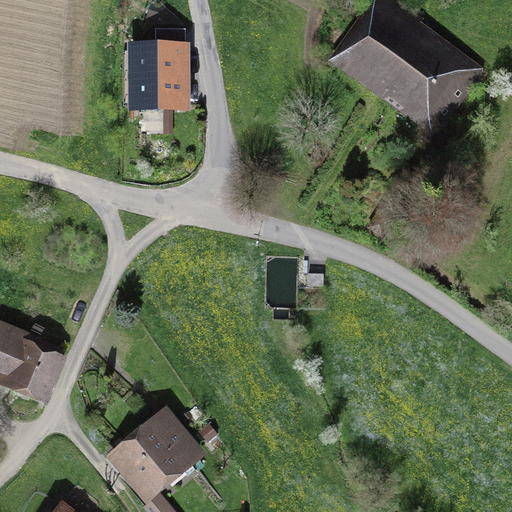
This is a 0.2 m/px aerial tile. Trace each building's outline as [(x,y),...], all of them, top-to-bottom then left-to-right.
[(422,19),(396,0),(384,0),(342,56),(393,92),(386,101),(426,130),(423,134),(432,141),(481,75),(451,53),(447,57),(413,31),(422,19)] [(124,106),(180,105),(179,53),(124,53),(124,106)] [(369,228),(382,236),(390,224),(377,216),(369,228)] [(323,275),(308,275),(308,286),(323,287),(323,275)] [(62,351),(2,325),(0,329),(0,360),(20,369),(14,383),(43,395),(62,351)] [(167,417),(120,456),(150,492),(197,453),(167,417)] [(148,511),(170,511),(158,497),(145,508),(148,511)]
